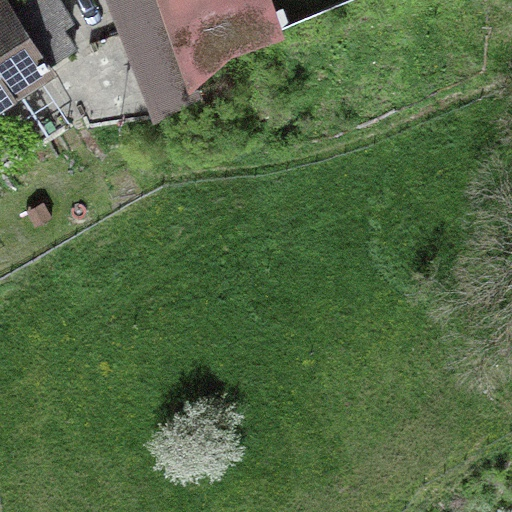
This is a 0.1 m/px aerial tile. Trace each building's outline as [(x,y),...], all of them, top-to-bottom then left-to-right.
[(0,96),(73,49),(59,30),(71,21),(57,0),(10,0),(0,6),(0,96)] [(120,0),(136,41),(164,114),(197,95),(192,83),(159,0),(120,0)] [(159,0),(192,83),(228,50),(244,45),(228,0),(159,0)] [(271,1),(270,0),(228,0),(244,45),(282,32),(271,1)] [(378,64),(358,20),(271,60),(278,77),(325,55),(338,82),(378,64)]
